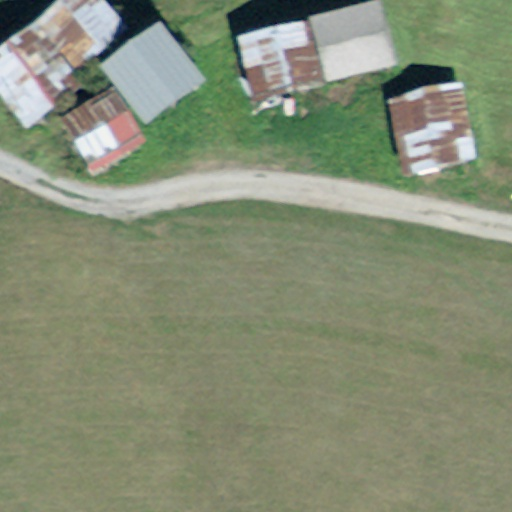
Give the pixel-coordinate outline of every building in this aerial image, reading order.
[(62,0),(0,54),(0,89),(26,120),(134,27),(110,0),(62,0)] [(240,35),(255,105),(401,73),(385,2),(240,35)] [(106,65),(150,128),(211,86),(167,23),(106,65)] [(464,82),(392,99),(411,179),(483,162),(464,82)] [(121,87),(64,117),(93,174),(150,144),(121,87)]
